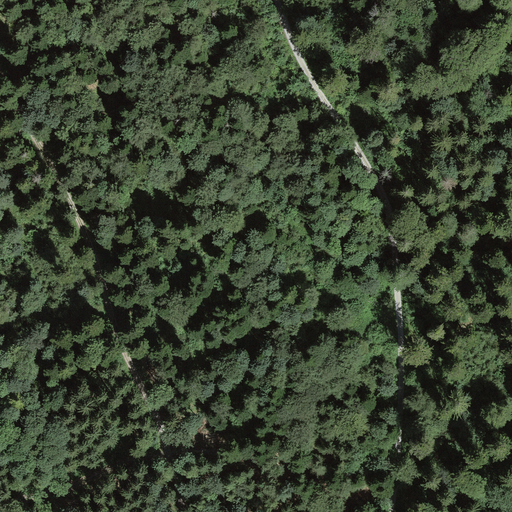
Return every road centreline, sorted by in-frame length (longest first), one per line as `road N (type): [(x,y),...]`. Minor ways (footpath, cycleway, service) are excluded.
road 1 (track): [(389,511),(401,363),(389,212),(373,174),(314,92),(273,0)]
road 2 (track): [(185,511),(164,431),(116,329),(82,224),(0,74)]
road 3 (track): [(0,502),(141,455),(209,449),(261,463),(324,511)]
